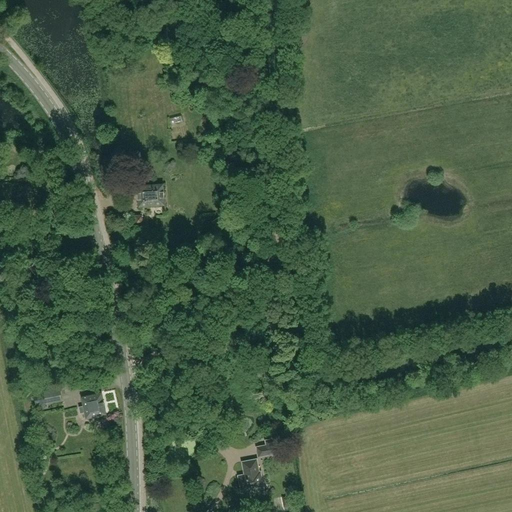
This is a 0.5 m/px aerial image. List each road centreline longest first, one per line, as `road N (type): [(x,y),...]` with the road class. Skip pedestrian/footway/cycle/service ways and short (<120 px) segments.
road 1 (tertiary): [(125,372),(69,141),(0,50)]
road 2 (track): [(511,327),(321,366),(298,251),(276,244)]
road 3 (track): [(284,0),(276,244)]
road 4 (track): [(276,244),(254,274),(134,369)]
road 5 (tertiary): [(133,511),(125,372)]
